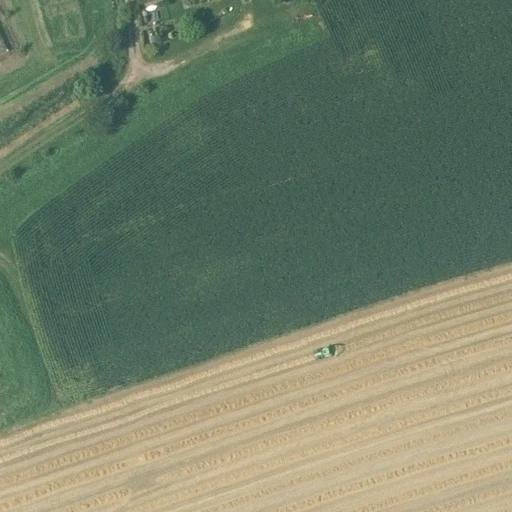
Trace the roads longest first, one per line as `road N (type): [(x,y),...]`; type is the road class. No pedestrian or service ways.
road 1 (track): [(0,170),(139,78),(127,0)]
road 2 (track): [(139,78),(296,15)]
